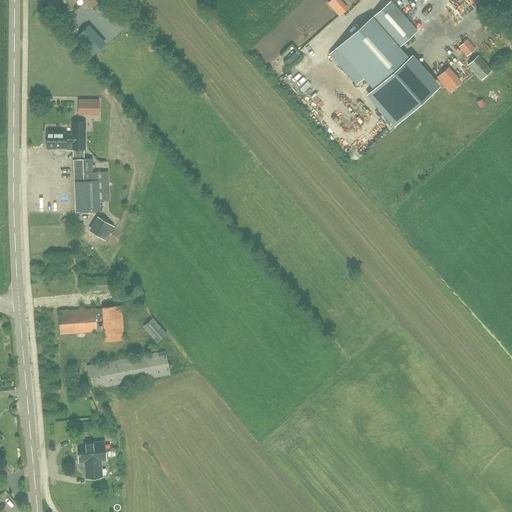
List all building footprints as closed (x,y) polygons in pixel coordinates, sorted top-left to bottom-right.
[(390,1),(337,48),(400,119),(435,89),(398,47),(417,31),(398,10),(403,6),(407,10),(418,0),(401,0),(399,1),(400,2),(395,6),(390,1)] [(114,3),(104,12),(116,26),(126,17),(114,3)] [(334,10),(339,16),(346,10),(341,4),(334,10)] [(102,47),(84,28),(73,38),(91,57),(102,47)] [(470,40),(461,48),(470,58),(479,50),(470,40)] [(443,44),(423,63),(430,71),(451,51),(443,44)] [(417,57),(421,62),(437,50),(434,45),(417,57)] [(321,54),(312,60),(316,66),(325,60),(321,54)] [(482,82),(495,73),(482,56),(470,65),(482,82)] [(451,92),(460,84),(447,69),(438,77),(451,92)] [(100,99),(78,99),(78,112),(99,113),(100,99)] [(69,147),(69,149),(84,148),(83,121),(72,121),(72,134),(65,134),(65,133),(46,133),(47,148),(69,147)] [(92,159),(73,160),(75,212),(99,211),(98,173),(92,173),(92,159)] [(112,226),(102,220),(94,234),(104,240),(112,226)] [(84,291),(107,290),(107,277),(83,278),(84,291)] [(103,309),(95,309),(59,312),(60,334),(104,331),(105,342),(124,340),(121,306),(103,307),(103,309)] [(167,335),(153,318),(142,327),(157,344),(167,335)] [(91,390),(170,375),(166,351),(87,366),(91,390)] [(86,462),(101,460),(106,460),(105,442),(78,445),(80,462),(86,462)] [(101,460),(86,462),(87,479),(102,477),(101,460)]
